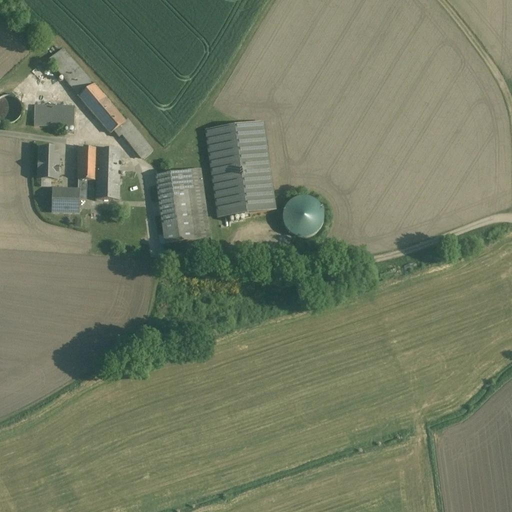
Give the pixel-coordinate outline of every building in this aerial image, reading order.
[(93,85),(62,50),(48,60),(79,97),(93,85)] [(125,122),(93,85),(79,97),(111,134),(114,132),(125,123),(125,122)] [(14,97),(12,97),(10,96),(7,96),(5,97),(3,97),(2,98),(0,99),(0,98),(0,122),(2,123),(4,124),(6,124),(8,124),(11,124),(12,124),(14,123),(16,122),(17,121),(19,119),(20,117),(21,116),(22,114),(22,112),(22,110),(22,108),(21,106),(21,105),(20,103),(18,100),(16,99),(15,98),(14,97)] [(75,107),(35,107),(34,127),(74,128),(75,107)] [(153,152),(128,120),(125,122),(125,123),(131,130),(143,145),(150,154),(153,152)] [(125,123),(114,132),(119,138),(123,135),(131,130),(125,123)] [(262,123),(207,131),(219,219),(275,211),(262,123)] [(131,130),(123,135),(135,151),(143,145),(131,130)] [(143,145),(135,151),(143,160),(150,154),(143,145)] [(53,149),(39,149),(39,164),(39,169),(39,170),(38,180),(58,180),(58,173),(58,172),(58,170),(59,169),(58,169),(59,159),(53,158),(53,149)] [(120,151),(79,149),(78,181),(96,182),(96,200),(119,201),(120,151)] [(201,170),(155,176),(158,196),(188,192),(195,241),(210,239),(201,170)] [(78,193),(63,193),(63,191),(53,191),(53,213),(78,214),(78,197),(86,198),(87,187),(78,187),(78,193)] [(188,192),(158,196),(165,245),(195,241),(188,192)] [(283,224),(286,230),(293,236),(301,238),(309,237),(316,233),(321,226),(323,218),(321,210),(316,203),(309,199),(300,198),(293,200),(288,204),(284,210),(282,217),(283,224)]
